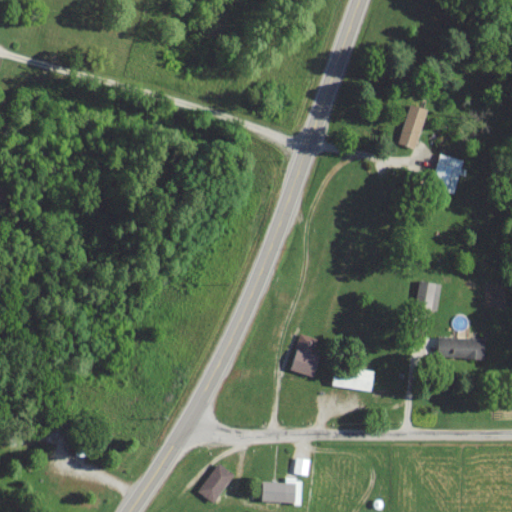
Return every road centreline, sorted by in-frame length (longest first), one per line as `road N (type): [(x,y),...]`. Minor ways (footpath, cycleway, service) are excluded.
road 1 (primary): [(129,511),(239,322),(359,0)]
road 2 (residential): [(511,439),(174,441)]
